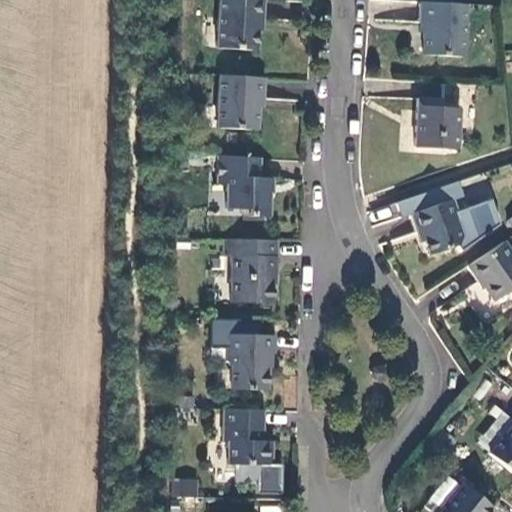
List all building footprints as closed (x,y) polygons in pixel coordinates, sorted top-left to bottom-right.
[(262,0),(218,0),(215,48),(255,51),(257,20),(261,20),(262,0)] [(421,55),(461,57),(464,5),(420,2),(419,23),(423,24),(421,55)] [(262,79),(218,76),(215,128),(255,131),(257,100),(261,100),(262,79)] [(441,101),(416,99),(413,148),(455,151),(458,103),(474,104),(475,86),(442,84),(441,101)] [(257,159),(216,156),(216,185),(224,185),(224,209),(246,209),(245,216),(267,217),(267,194),(270,193),(270,178),(257,178),(257,159)] [(459,189),(462,205),(491,200),(488,184),(459,189)] [(458,219),(451,199),(409,214),(416,233),(419,233),(427,255),(456,245),(460,236),(455,220),(458,219)] [(275,241),(223,240),(222,257),(230,257),(229,303),(271,304),(272,275),(274,275),(275,241)] [(511,287),(511,256),(503,242),(466,265),(477,283),(479,281),(492,300),(511,287)] [(272,354),(273,336),(225,335),(225,362),(230,367),(229,390),(265,391),(266,369),(269,369),(269,354),(272,354)] [(385,369),(379,366),(373,367),(370,373),(371,379),(377,382),(383,381),(386,375),(385,369)] [(263,411),(222,410),(222,442),(227,441),(226,465),(235,465),(235,482),(256,483),(256,465),(270,466),(271,442),(259,442),(259,428),(262,429),(263,411)] [(511,422),(486,453),(511,474),(511,422)] [(455,441),(440,429),(431,440),(445,452),(455,441)] [(422,451),(436,463),(445,452),(431,440),(422,451)] [(171,479),(172,498),(199,497),(198,478),(171,479)] [(437,511),(488,511),(491,509),(460,484),(437,511)]
